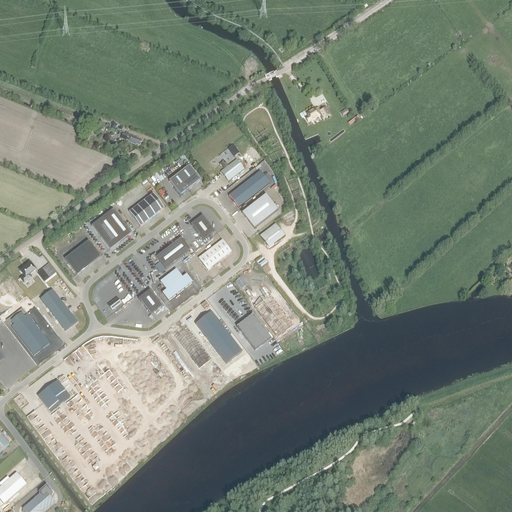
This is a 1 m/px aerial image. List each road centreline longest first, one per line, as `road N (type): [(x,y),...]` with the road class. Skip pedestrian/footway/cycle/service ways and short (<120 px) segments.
road 1 (tertiary): [(0,262),(387,0)]
road 2 (unclassified): [(95,327),(157,330),(242,264),(245,245),(201,201),(91,282),(86,302)]
road 3 (unclassified): [(0,404),(95,327)]
